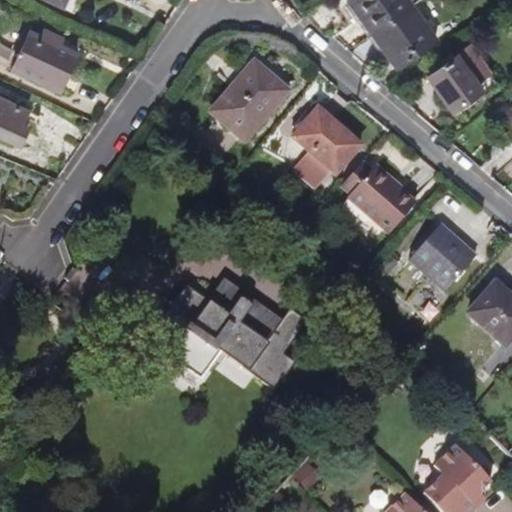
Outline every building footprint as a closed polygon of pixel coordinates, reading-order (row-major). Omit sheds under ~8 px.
[(47,0),(74,12),(80,0),(47,0)] [(348,0),(347,1),(371,35),(411,6),(419,0),(348,0)] [(411,6),(371,35),(396,68),(435,40),(411,6)] [(29,32),(11,71),(58,93),(76,54),(58,45),(52,42),(55,35),(44,30),(41,37),(29,32)] [(61,38),(55,35),(52,42),(58,45),(61,38)] [(475,84),(469,77),(484,65),(470,47),(454,58),(450,53),(438,61),(442,66),(441,67),(432,73),(427,77),(452,113),(467,102),(480,92),(475,84)] [(242,143),(287,92),(253,62),(209,114),(242,143)] [(429,69),(432,73),(441,67),(437,63),(429,69)] [(490,73),(484,65),(469,77),(475,84),(490,73)] [(28,111),(0,98),(0,138),(18,147),(27,129),(21,126),(28,111)] [(334,176),(360,145),(317,108),(303,124),(298,120),(292,126),(297,131),(291,138),(334,176)] [(341,187),(350,195),(370,171),(361,164),(341,187)] [(389,233),(414,203),(373,168),(370,171),(350,195),(347,197),(389,233)] [(408,261),(444,293),(475,257),(439,225),(408,261)] [(500,242),(492,236),(483,246),(491,252),(500,242)] [(223,279),(215,289),(234,303),(238,297),(241,298),(244,300),(246,301),(247,302),(249,304),(251,306),(239,323),(265,343),(281,321),(223,279)] [(467,314),(504,347),(511,338),(511,298),(494,284),(467,314)] [(208,302),(185,285),(165,313),(187,329),(167,359),(200,381),(213,362),(218,366),(225,356),(274,392),(294,363),(283,354),(307,321),(290,309),(281,321),(265,343),(239,323),(251,306),(249,304),(247,302),(246,301),(244,300),(241,298),(238,297),(234,303),(215,289),(208,302)] [(373,333),(359,322),(347,339),(362,349),(373,333)] [(77,323),(69,334),(86,347),(94,336),(77,323)] [(429,351),(420,360),(456,398),(461,393),(455,388),(460,384),(429,351)] [(28,395),(43,406),(51,396),(36,384),(28,395)] [(470,502),(479,494),(490,483),(456,446),(435,466),(444,476),(424,494),(440,511),(472,511),(476,509),(470,502)] [(423,511),(405,492),(384,511),(423,511)] [(470,502),(476,509),(485,500),(479,494),(470,502)]
